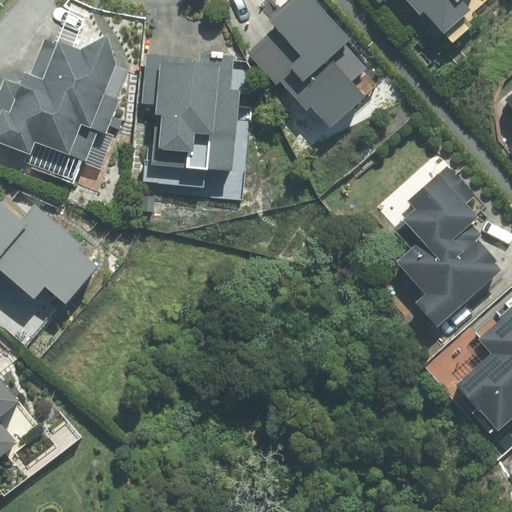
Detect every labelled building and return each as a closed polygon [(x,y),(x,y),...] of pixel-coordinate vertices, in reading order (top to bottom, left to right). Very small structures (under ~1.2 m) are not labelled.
[(318,0),(315,0),(254,59),(323,131),(387,71),(318,0)] [(419,0),(454,38),(497,0),(419,0)] [(6,80),(0,92),(0,143),(34,157),(42,144),(76,156),(87,127),(110,136),(123,101),(111,96),(121,69),(46,40),(33,75),(28,74),(23,86),(6,80)] [(203,59),(149,53),(145,105),(160,107),(158,145),(147,144),(144,181),(208,184),(208,172),(215,171),(240,171),(244,92),(236,91),(233,58),(206,53),(203,59)] [(402,216),(428,244),(394,273),(441,328),(506,272),(471,231),(490,214),(451,172),(402,216)] [(0,298),(8,306),(22,291),(42,310),(77,272),(15,214),(0,230),(0,298)] [(511,303),(477,334),(495,355),(464,382),(506,429),(511,422),(511,303)] [(0,463),(24,444),(5,421),(25,405),(0,373),(0,463)]
